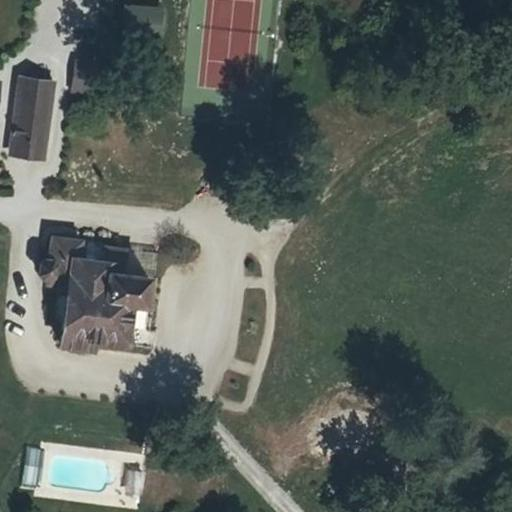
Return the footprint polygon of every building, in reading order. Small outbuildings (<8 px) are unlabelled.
[(157,0),(130,0),(131,25),(158,24),(157,0)] [(214,1),(201,84),(244,91),(256,7),(214,1)] [(25,63),(23,136),(55,138),(57,79),(57,64),(25,63)] [(100,64),(86,64),(86,80),(100,81),(100,64)] [(55,153),(55,138),(23,136),(22,151),(55,153)] [(80,346),(83,353),(87,355),(94,353),(98,347),(110,348),(111,335),(165,336),(170,239),(134,239),(134,243),(61,241),(60,269),(48,268),(47,285),(58,286),(57,297),(72,298),(69,345),(80,346)] [(39,484),(112,500),(120,463),(48,446),(39,484)] [(123,503),(137,505),(142,472),(128,469),(123,503)]
